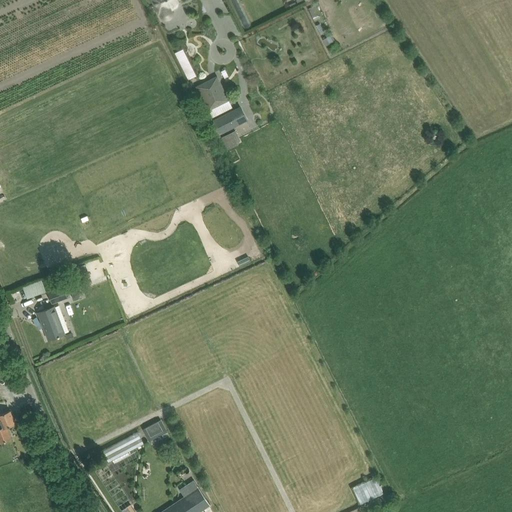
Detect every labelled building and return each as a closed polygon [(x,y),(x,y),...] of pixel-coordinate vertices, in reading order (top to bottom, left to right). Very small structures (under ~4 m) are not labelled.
[(172,10),(176,8),(177,7),(178,5),(178,3),(178,1),(177,0),(152,0),(156,7),(157,7),(161,16),(165,19),(170,18),(173,14),(172,10)] [(314,8),(322,15),(326,10),(318,3),(314,8)] [(337,33),(330,36),(333,42),(340,38),(337,33)] [(191,45),(182,49),(195,77),(204,73),(191,45)] [(200,87),(211,108),(226,100),(219,87),(215,89),(211,82),(200,87)] [(240,106),(213,120),(220,134),(247,120),(240,106)] [(241,129),(230,133),(235,146),(246,141),(241,129)] [(35,295),(54,289),(49,276),(30,283),(35,295)] [(65,286),(58,289),(49,292),(53,303),(69,296),(65,286)] [(58,336),(58,337),(60,336),(60,335),(64,333),(54,306),(38,312),(44,327),(45,327),(49,338),(48,339),(58,336)] [(0,442),(12,438),(7,427),(16,423),(10,410),(1,414),(0,414),(0,442)] [(149,441),(167,431),(161,419),(143,429),(149,441)] [(199,511),(211,504),(194,480),(180,488),(185,495),(160,511),(199,511)]
